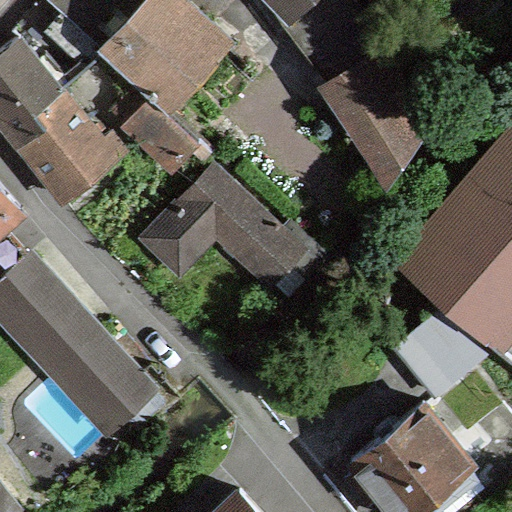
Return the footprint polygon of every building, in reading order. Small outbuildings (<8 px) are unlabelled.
[(58,0),(103,42),(154,89),(170,104),(231,42),(184,0),(143,0),(134,11),(123,1),(123,0),(58,0)] [(334,70),(340,65),(383,37),(358,0),(283,0),(282,2),(280,3),(334,70)] [(103,42),(64,9),(51,23),(90,58),(103,42)] [(41,103),(64,83),(72,77),(63,64),(51,73),(22,32),(0,48),(0,109),(21,137),(49,113),(41,103)] [(356,95),(399,161),(433,113),(383,37),(340,65),(359,93),(356,95)] [(41,162),(65,192),(123,147),(109,130),(103,133),(64,83),(41,103),(49,113),(21,137),(41,162)] [(131,114),(143,128),(178,160),(194,143),(203,134),(170,104),(154,89),(131,114)] [(465,312),(491,335),(511,311),(511,131),(399,255),(465,312)] [(205,154),(214,145),(203,134),(194,143),(205,154)] [(291,256),(307,271),(328,249),(304,226),(294,236),(215,160),(147,231),(181,263),(218,224),(237,242),(272,275),(291,256)] [(0,227),(24,207),(0,178),(0,227)] [(485,350),(446,301),(397,340),(435,388),(485,350)] [(474,458),(425,396),(351,454),(357,460),(349,466),(369,492),(377,485),(389,501),(398,511),(408,511),(418,504),(424,511),(428,511),(480,472),(471,461),(474,458)] [(0,511),(6,511),(20,502),(0,476),(0,511)] [(266,511),(242,487),(215,511),(266,511)]
